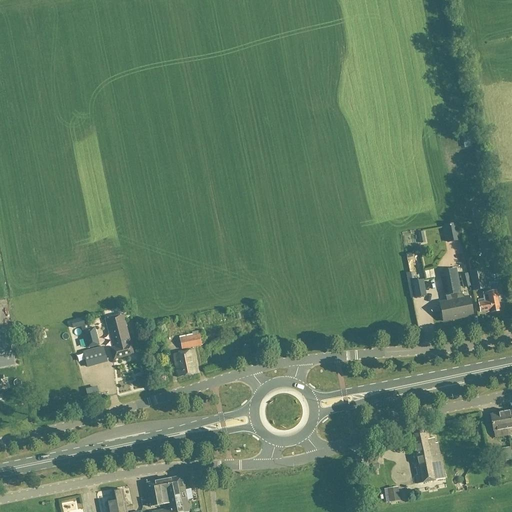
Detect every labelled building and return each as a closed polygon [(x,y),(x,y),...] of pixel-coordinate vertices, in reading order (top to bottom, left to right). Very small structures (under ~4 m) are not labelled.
[(470,210),(473,220),(484,219),(482,207),(481,203),(472,205),(473,209),(470,210)] [(447,243),(460,240),(457,223),(444,225),(447,243)] [(489,228),(481,229),(483,242),(491,240),(489,228)] [(416,234),(419,246),(424,244),(422,233),(416,234)] [(484,251),(487,263),(497,261),(494,249),(484,251)] [(428,279),(436,277),(435,269),(426,270),(428,279)] [(446,302),(438,303),(442,322),(459,319),(454,294),(459,293),(459,292),(456,277),(454,269),(449,270),(441,272),(442,280),(441,280),(446,302)] [(481,269),(469,272),(473,291),(485,289),(481,269)] [(467,274),(460,276),(463,288),(470,286),(467,274)] [(411,283),(414,298),(423,297),(419,282),(411,283)] [(495,291),(482,294),(483,300),(477,301),(480,313),(490,311),(490,313),(499,311),(495,291)] [(459,293),(454,294),(459,319),(472,316),(468,297),(462,298),(461,292),(459,292),(459,293)] [(122,315),(104,320),(112,349),(110,349),(113,360),(133,355),(130,344),(122,315)] [(72,329),(88,325),(85,317),(70,321),(72,329)] [(86,348),(98,345),(94,328),(82,331),(86,348)] [(191,335),(178,337),(181,351),(201,346),(198,332),(191,333),(191,335)] [(0,337),(0,368),(13,366),(7,336),(0,337)] [(86,368),(106,363),(103,347),(82,352),(86,368)] [(172,355),(177,378),(197,374),(192,351),(172,355)] [(508,411),(503,412),(507,436),(511,435),(511,410),(508,412),(508,411)] [(507,436),(503,412),(498,413),(498,414),(489,415),(492,432),(493,432),(494,439),(507,436)] [(444,479),(438,451),(437,444),(433,444),(432,439),(429,440),(426,427),(409,431),(413,450),(409,451),(413,469),(416,469),(418,475),(414,476),(416,485),(444,479)] [(364,456),(354,459),(357,471),(367,468),(364,456)] [(169,504),(170,509),(153,511),(186,511),(188,511),(181,477),(166,480),(168,490),(166,490),(169,504)] [(145,484),(146,485),(150,508),(169,504),(166,490),(168,490),(166,480),(145,484)] [(134,506),(128,507),(129,511),(145,509),(142,488),(132,489),(134,506)] [(398,496),(397,488),(387,489),(388,497),(398,496)] [(125,511),(122,490),(111,492),(113,502),(115,502),(117,511),(125,511)] [(189,500),(195,498),(192,490),(186,492),(189,500)] [(113,502),(97,505),(98,511),(117,511),(115,502),(113,502)]
